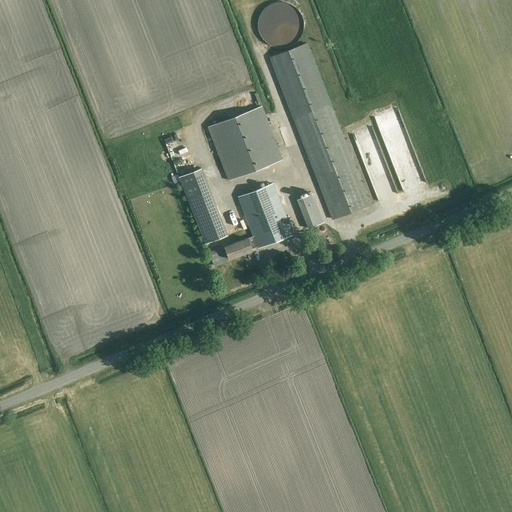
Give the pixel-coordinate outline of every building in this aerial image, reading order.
[(261,39),(266,44),(273,48),(281,49),(288,48),(295,45),(300,39),(303,32),(304,25),(302,17),(298,11),(292,6),(285,3),(277,3),(270,6),(264,10),(260,17),(258,24),(258,32),(261,39)] [(269,56),(333,220),(370,205),(307,43),(269,56)] [(206,128),(214,148),(226,181),(282,160),(262,106),(206,128)] [(406,138),(392,143),(405,181),(419,177),(406,138)] [(381,146),(366,152),(369,159),(384,153),(381,146)] [(246,240),(224,247),(229,259),(292,236),(272,185),(237,198),(252,237),(246,240)] [(321,215),(305,221),(308,229),(324,223),(321,215)]
